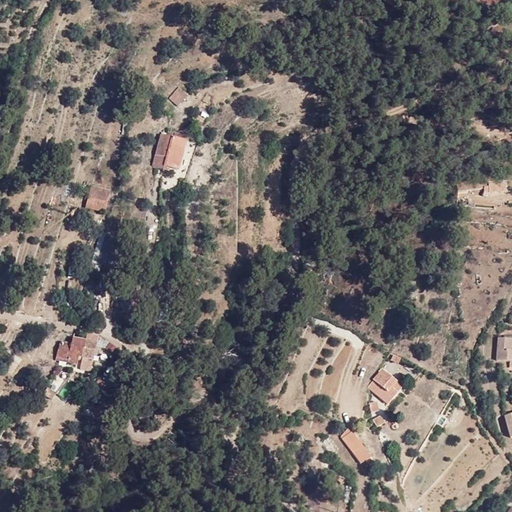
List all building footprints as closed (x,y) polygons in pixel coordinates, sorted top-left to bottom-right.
[(177,95),(168,88),(160,98),(169,105),(177,95)] [(163,169),(175,170),(181,138),(172,137),(171,140),(155,137),(150,169),(161,171),(163,169)] [(502,189),(502,180),(490,180),(490,189),(502,189)] [(104,211),(108,189),(88,186),(85,207),(104,211)] [(132,205),(132,218),(145,219),(146,206),(132,205)] [(145,219),(132,218),(126,218),(126,231),(144,232),(145,219)] [(92,264),(113,267),(118,237),(97,234),(92,264)] [(411,293),(411,278),(397,278),(397,287),(401,288),(401,293),(411,293)] [(40,333),(31,331),(27,342),(35,345),(40,333)] [(79,369),(90,371),(95,332),(83,331),(82,339),(80,355),(79,369)] [(511,362),(511,361),(511,335),(505,335),(505,338),(498,338),(496,361),(511,362)] [(77,355),(80,355),(82,339),(68,338),(68,342),(56,341),(54,359),(68,361),(68,362),(76,363),(77,355)] [(397,363),(400,357),(392,353),(389,359),(397,363)] [(385,375),(378,370),(368,382),(371,385),(369,389),(383,402),(390,393),(392,394),(399,386),(394,382),(395,380),(387,373),(385,375)] [(100,379),(94,386),(102,394),(108,387),(100,379)] [(66,401),(75,387),(67,381),(57,395),(66,401)] [(375,408),(372,399),(365,401),(367,410),(375,408)] [(381,421),(377,413),(369,416),(373,424),(381,421)] [(361,465),(371,458),(368,454),(370,452),(349,426),(337,436),(361,465)]
